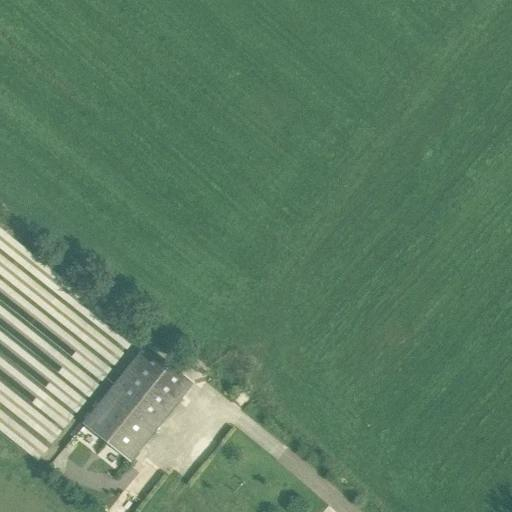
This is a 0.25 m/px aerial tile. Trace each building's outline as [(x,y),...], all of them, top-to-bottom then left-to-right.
[(135,336),(0,228),(0,250),(125,350),(135,336)] [(123,352),(0,254),(0,275),(112,365),(123,352)] [(110,368),(0,280),(0,301),(100,381),(110,368)] [(98,384),(0,306),(0,327),(87,397),(98,384)] [(85,400),(0,331),(0,353),(75,413),(85,400)] [(130,463),(194,384),(146,345),(82,424),(130,463)] [(73,416),(0,357),(0,379),(62,429),(73,416)] [(60,431),(0,383),(0,405),(50,445),(60,431)] [(48,447),(0,409),(0,430),(37,460),(48,447)]
